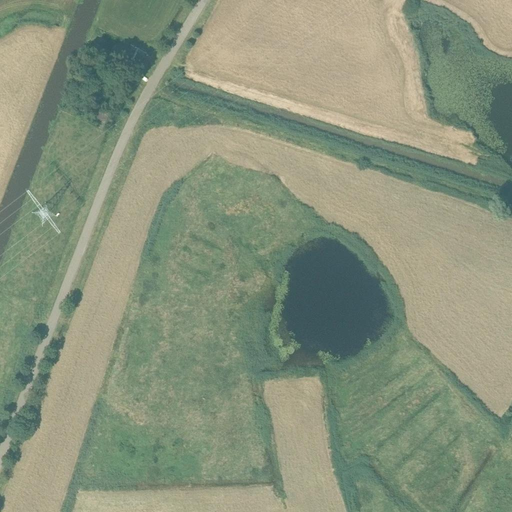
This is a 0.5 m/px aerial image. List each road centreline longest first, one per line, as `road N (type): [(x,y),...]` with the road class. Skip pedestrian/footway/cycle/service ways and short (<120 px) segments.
road 1 (tertiary): [(0,465),(118,157),(205,0)]
road 2 (track): [(171,54),(484,164)]
